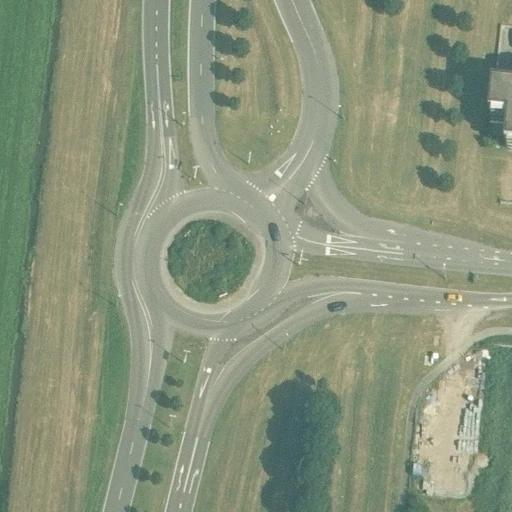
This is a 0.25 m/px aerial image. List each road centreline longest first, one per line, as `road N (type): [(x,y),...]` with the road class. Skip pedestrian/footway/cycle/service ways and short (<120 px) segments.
road 1 (secondary): [(157,73),(159,150),(124,266),(139,330),(136,426)]
road 2 (tertiary): [(196,439),(228,379),(265,341),(326,310),(383,299)]
road 3 (secondary): [(233,203),(203,125),(203,0)]
road 4 (tertiary): [(389,255),(325,207),(313,177),(316,133)]
road 5 (secondary): [(157,73),(173,211)]
road 6 (tertiary): [(290,0),(320,76),(316,133)]
road 7 (tertiary): [(383,299),(511,300)]
road 8 (tertiary): [(262,305),(308,292),(383,299)]
road 9 (tertiary): [(511,270),(389,255)]
